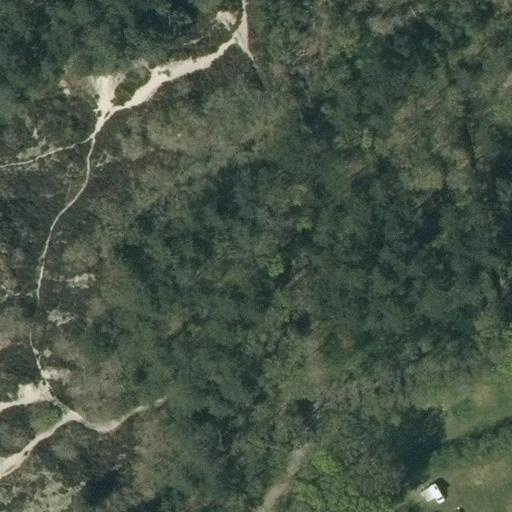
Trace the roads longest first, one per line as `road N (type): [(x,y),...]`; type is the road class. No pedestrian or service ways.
road 1 (track): [(511,84),(324,143),(281,166),(279,192),(318,401)]
road 2 (track): [(318,401),(292,470),(263,511)]
